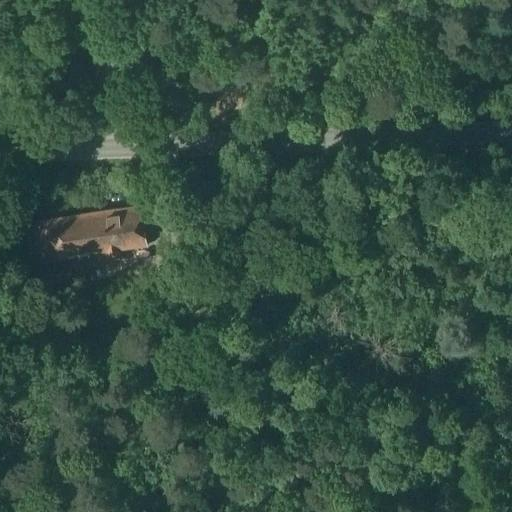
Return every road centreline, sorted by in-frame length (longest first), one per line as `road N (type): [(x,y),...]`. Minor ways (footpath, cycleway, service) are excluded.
road 1 (tertiary): [(511,130),(0,153)]
road 2 (track): [(90,0),(144,147)]
